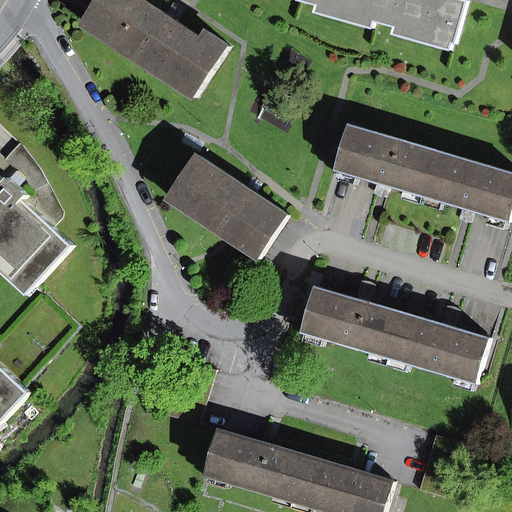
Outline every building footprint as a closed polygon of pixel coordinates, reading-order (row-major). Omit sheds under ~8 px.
[(178,22),(180,20),(178,19),(168,12),(167,12),(166,14),(145,0),(103,0),(87,25),(199,98),(233,47),(210,32),(205,40),(178,22)] [(455,43),(458,44),(470,1),(465,0),(301,0),(320,6),(322,6),(323,1),(358,11),(355,23),(375,29),(377,22),(398,27),(400,28),(401,23),(436,33),(433,45),(453,50),(455,43)] [(318,13),(355,23),(358,11),(323,1),(322,6),(320,6),(318,13)] [(184,9),(174,2),(168,12),(178,19),(184,9)] [(396,34),(433,45),(436,33),(401,23),(400,28),(398,27),(396,34)] [(511,220),(511,173),(355,127),(343,170),(379,181),(386,183),(393,185),(464,206),(471,208),(478,210),(511,220)] [(229,237),(264,260),(293,216),(258,193),(248,187),(202,156),(173,200),(229,237)] [(21,187),(28,180),(18,172),(12,179),(21,187)] [(0,175),(0,252),(38,287),(38,288),(77,247),(27,200),(31,196),(21,187),(12,179),(8,183),(0,175)] [(258,193),(264,184),(254,177),(248,187),(258,193)] [(382,197),(389,198),(393,185),(386,183),(379,181),(375,194),(382,197)] [(467,222),(474,223),(478,210),(471,208),(464,206),(460,219),(467,222)] [(0,268),(30,296),(38,287),(0,252),(0,268)] [(314,273),(304,306),(314,309),(324,275),(314,273)] [(365,302),(373,305),(377,286),(371,282),(364,282),(359,300),(365,302)] [(309,332),(480,383),(493,340),(456,329),(449,327),(443,325),(373,305),(365,302),(359,300),(322,289),(309,332)] [(449,327),(456,329),(462,311),(456,307),(449,307),(443,325),(449,327)] [(0,426),(7,421),(33,394),(0,362),(0,426)] [(187,362),(171,417),(202,426),(218,371),(187,362)] [(213,475),(336,511),(389,511),(398,484),(356,471),(269,445),(226,433),(213,475)] [(453,500),(469,445),(438,436),(421,491),(453,500)]
